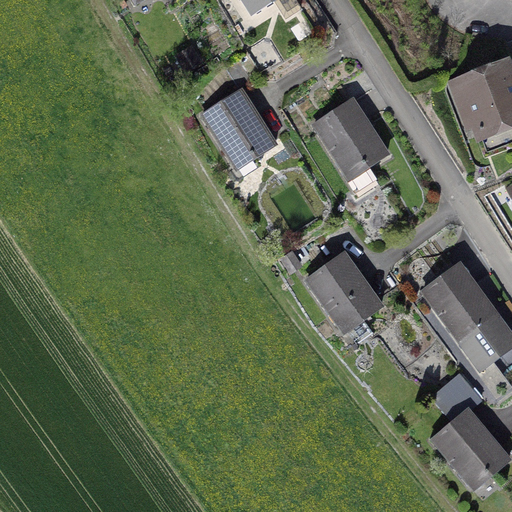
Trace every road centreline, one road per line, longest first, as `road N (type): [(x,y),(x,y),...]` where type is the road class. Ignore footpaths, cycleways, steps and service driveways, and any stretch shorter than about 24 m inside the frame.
road 1 (track): [(460,511),(255,268),(97,0)]
road 2 (residential): [(511,275),(336,0)]
